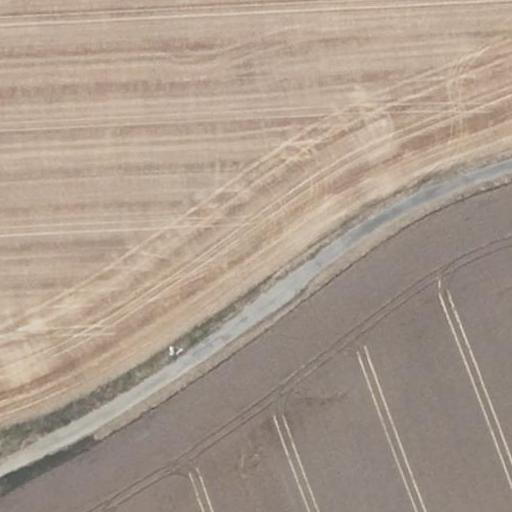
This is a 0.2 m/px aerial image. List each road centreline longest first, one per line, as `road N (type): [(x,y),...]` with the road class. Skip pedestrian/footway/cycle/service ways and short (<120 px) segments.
road 1 (track): [(511,160),(418,192),(375,219),(127,410)]
road 2 (unclassified): [(127,410),(0,463)]
